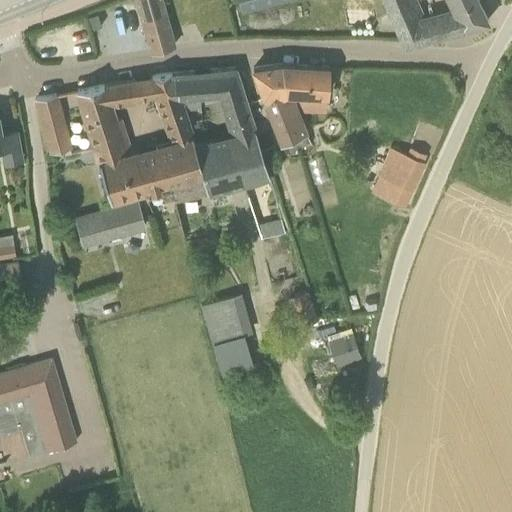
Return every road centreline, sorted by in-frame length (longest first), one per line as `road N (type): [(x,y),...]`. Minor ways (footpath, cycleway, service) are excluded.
road 1 (unclassified): [(360,511),(394,285),(492,57)]
road 2 (residential): [(21,71),(43,79),(265,48),(492,57)]
